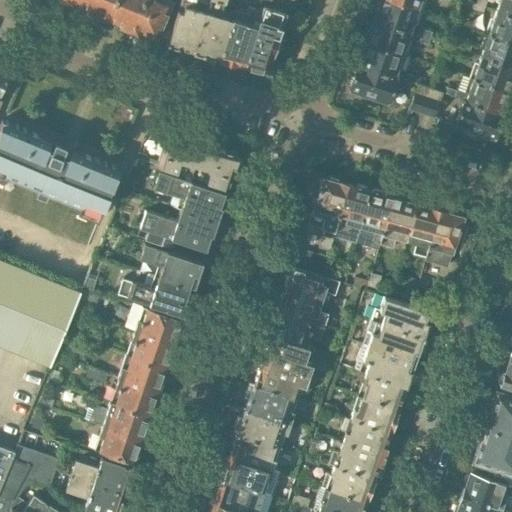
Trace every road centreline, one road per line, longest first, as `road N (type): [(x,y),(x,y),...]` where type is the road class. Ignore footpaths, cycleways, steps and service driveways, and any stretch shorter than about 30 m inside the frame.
road 1 (residential): [(158,511),(179,449),(202,414),(256,222),(299,111)]
road 2 (residential): [(299,111),(242,93),(221,104),(138,81),(52,45),(26,16),(0,5)]
road 3 (residential): [(401,511),(424,480),(459,377),(474,286),(502,257),(511,217)]
road 4 (residential): [(511,180),(299,111)]
